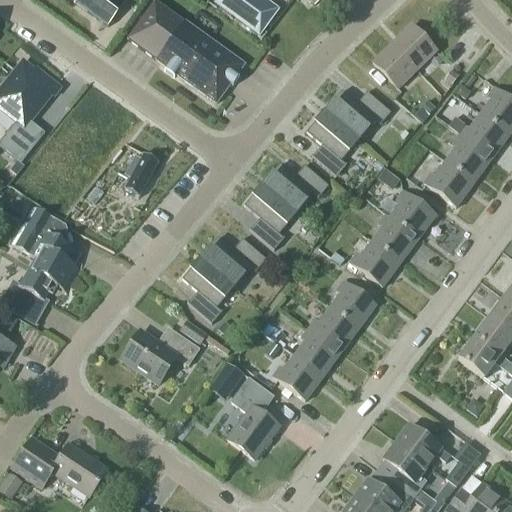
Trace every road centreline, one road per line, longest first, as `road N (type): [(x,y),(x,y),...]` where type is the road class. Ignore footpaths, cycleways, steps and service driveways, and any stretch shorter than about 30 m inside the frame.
road 1 (residential): [(281,511),(511,205)]
road 2 (residential): [(48,382),(231,161)]
road 3 (residential): [(231,161),(0,0)]
road 4 (residential): [(230,511),(48,382)]
road 5 (residential): [(231,161),(381,0)]
